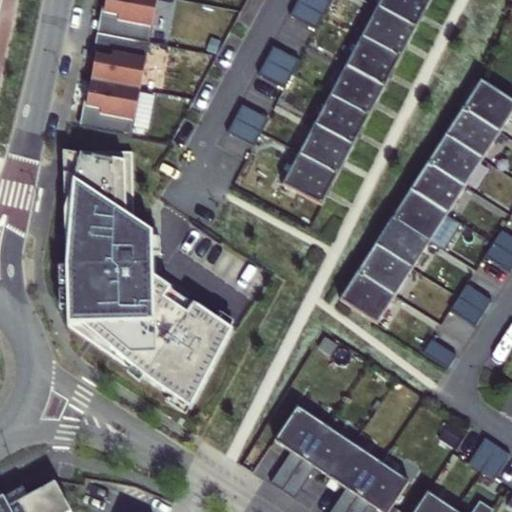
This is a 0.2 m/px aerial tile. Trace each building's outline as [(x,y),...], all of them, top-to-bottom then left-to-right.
[(158,0),(107,0),(107,4),(105,14),(120,17),(116,38),(150,45),(158,0)] [(331,4),(324,0),(299,0),(298,3),(324,17),(331,4)] [(433,0),(432,0),(382,0),(378,9),(417,30),(433,0)] [(107,4),(104,3),(98,35),(116,38),(120,17),(105,14),(107,4)] [(324,17),(298,3),(291,17),(317,30),(324,17)] [(417,30),(378,9),(363,38),(402,59),(417,30)] [(116,38),(98,35),(92,66),(95,67),(97,56),(112,59),(116,38)] [(150,45),(116,38),(112,59),(97,56),(95,67),(92,82),(141,91),(150,45)] [(402,59),(363,38),(346,68),(385,89),(402,59)] [(300,62),(274,49),(266,62),(292,76),(300,62)] [(292,76),(266,62),(259,76),(285,90),(292,76)] [(385,89),(346,68),(331,97),(370,117),(385,89)] [(141,91),(92,82),(89,97),(87,108),(102,111),(98,133),(132,139),(141,91)] [(511,116),(511,101),(482,82),(464,110),(501,134),(511,116)] [(89,97),(86,97),(80,129),(98,133),(102,111),(87,108),(89,97)] [(370,117),(331,97),(315,127),(354,148),(370,117)] [(268,121),(242,107),(235,121),(261,134),(268,121)] [(501,134),(464,110),(446,138),(483,161),(501,134)] [(261,134),(235,121),(228,134),(254,148),(261,134)] [(354,148),(315,127),(300,155),(339,176),(354,148)] [(483,161),(446,138),(429,165),(466,188),(483,161)] [(133,224),(132,153),(61,154),(66,331),(84,333),(189,414),(233,335),(151,280),(150,237),(133,224)] [(339,176),(300,155),(283,186),(322,207),(339,176)] [(466,188),(429,165),(411,192),(448,216),(466,188)] [(448,216),(411,192),(393,219),(431,243),(448,216)] [(226,242),(288,271),(302,241),(239,212),(226,242)] [(431,243),(393,219),(376,247),(413,271),(431,243)] [(511,238),(502,232),(494,245),(511,256),(511,238)] [(511,271),(511,256),(494,245),(485,258),(511,274),(511,271)] [(413,271),(376,247),(359,274),(396,298),(413,271)] [(396,298),(359,274),(340,302),(378,326),(396,298)] [(492,303),(467,287),(459,300),(484,316),(492,303)] [(484,316),(459,300),(450,312),(475,328),(484,316)] [(457,358),(432,342),(423,355),(448,371),(457,358)] [(326,428),(297,409),(274,443),(291,454),(303,462),(326,428)] [(354,446),(326,428),(303,462),(315,470),(331,480),(354,446)] [(499,448),(486,440),(470,464),(482,473),(499,448)] [(382,465),(354,446),(331,480),(347,491),(359,499),(382,465)] [(511,457),(499,448),(482,473),(495,481),(511,457)] [(303,462),(291,454),(270,484),(282,492),(303,462)] [(315,470),(303,462),(282,492),(294,500),(315,470)] [(391,511),(410,484),(382,465),(359,499),(371,507),(378,511),(391,511)] [(70,511),(56,486),(5,511),(70,511)] [(349,511),(359,499),(347,491),(332,511),(349,511)] [(455,511),(456,511),(428,493),(415,511),(455,511)] [(367,511),(371,507),(359,499),(349,511),(367,511)]
